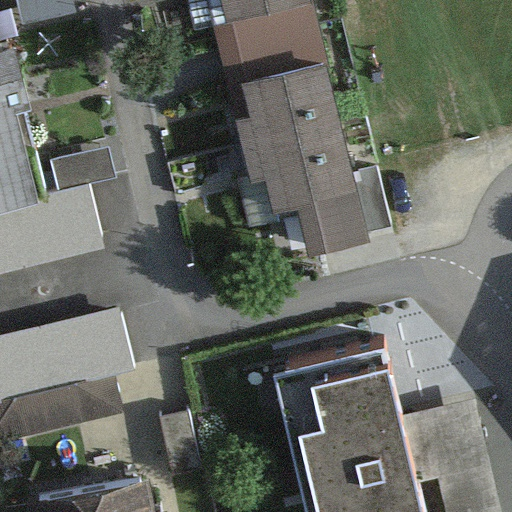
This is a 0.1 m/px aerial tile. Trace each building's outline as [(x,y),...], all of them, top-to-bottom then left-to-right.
[(24,0),(27,12),(80,1),(79,0),(24,0)] [(0,71),(16,67),(10,42),(0,44),(0,71)] [(243,72),(259,139),(341,121),(325,54),(243,72)] [(16,67),(0,71),(0,198),(45,188),(16,67)] [(341,121),(259,139),(272,199),(306,192),(315,231),(363,220),(341,121)] [(139,293),(0,320),(0,408),(127,384),(120,347),(149,342),(139,293)] [(391,334),(266,365),(303,511),(422,511),(416,489),(443,482),(450,511),(498,511),(473,410),(415,425),(391,334)] [(152,511),(148,481),(38,497),(40,511),(152,511)]
